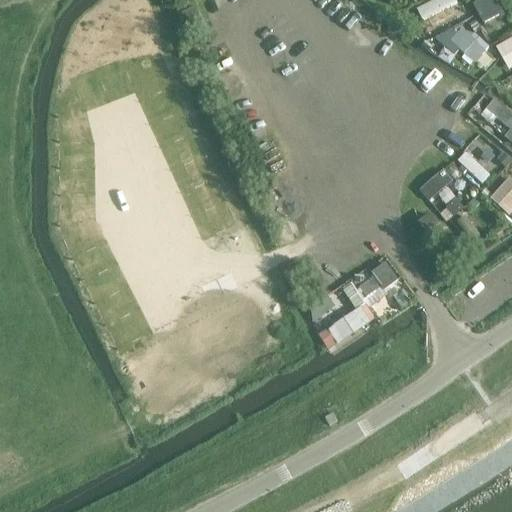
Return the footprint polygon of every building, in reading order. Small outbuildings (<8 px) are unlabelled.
[(459,7),(455,0),(440,0),(416,12),(423,25),(446,13),(459,7)] [(496,0),(489,0),(473,8),(483,28),(505,17),(496,0)] [(437,22),(424,29),(431,41),(444,34),(437,22)] [(464,33),(452,46),(475,67),(490,50),(476,37),(472,41),(464,33)] [(511,43),(496,52),(509,75),(511,72),(511,43)] [(511,119),(495,105),(487,115),(510,135),(505,140),(511,145),(511,119)] [(466,156),(459,164),(484,187),(491,179),(466,156)] [(444,174),(422,194),(432,205),(454,186),(444,174)] [(511,220),(511,218),(511,183),(492,203),(511,220)] [(457,202),(446,211),(455,221),(465,213),(457,202)] [(458,225),(478,247),(487,238),(467,217),(458,225)] [(438,227),(432,218),(421,225),(428,234),(438,227)] [(357,313),(319,340),(329,355),(376,323),(369,312),(388,299),(386,295),(400,286),(388,267),(373,278),(376,282),(357,294),(353,289),(344,295),(357,313)] [(324,420),(330,429),(335,426),(339,424),(334,415),(324,420)]
